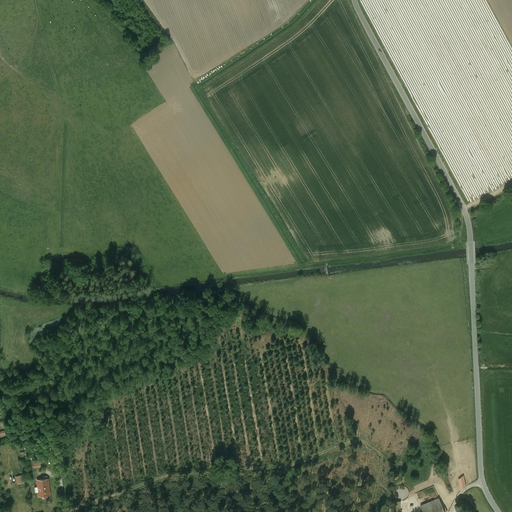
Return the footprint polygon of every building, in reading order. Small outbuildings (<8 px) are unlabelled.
[(35,467),(43,467),(42,455),(34,456),(35,467)] [(25,474),(16,475),(17,483),(26,482),(25,474)] [(48,479),(37,480),(38,495),(41,495),(42,497),(46,497),(45,494),(49,494),(48,479)] [(443,488),(436,491),(439,497),(446,493),(443,488)] [(444,511),(439,498),(420,506),(422,511),(444,511)]
